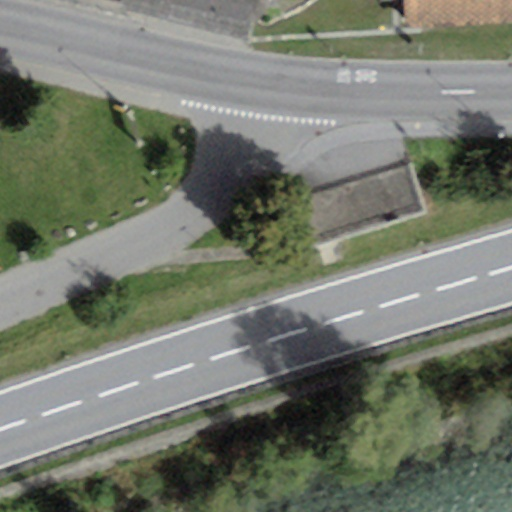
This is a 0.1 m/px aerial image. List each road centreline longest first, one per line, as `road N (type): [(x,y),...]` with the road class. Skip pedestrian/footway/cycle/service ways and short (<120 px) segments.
road 1 (primary): [(511,269),(0,431)]
road 2 (residential): [(0,295),(176,216),(210,190),(275,83)]
road 3 (secondary): [(275,83),(0,27)]
road 4 (secondary): [(511,90),(275,83)]
